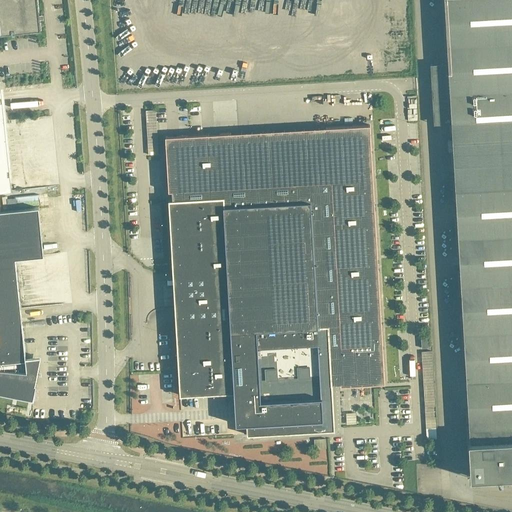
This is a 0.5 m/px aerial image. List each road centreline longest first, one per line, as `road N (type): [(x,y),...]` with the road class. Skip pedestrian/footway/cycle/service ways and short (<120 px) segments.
road 1 (unclassified): [(100,455),(106,322),(81,0)]
road 2 (unclassified): [(388,511),(100,455)]
road 3 (unclassified): [(98,464),(339,511)]
